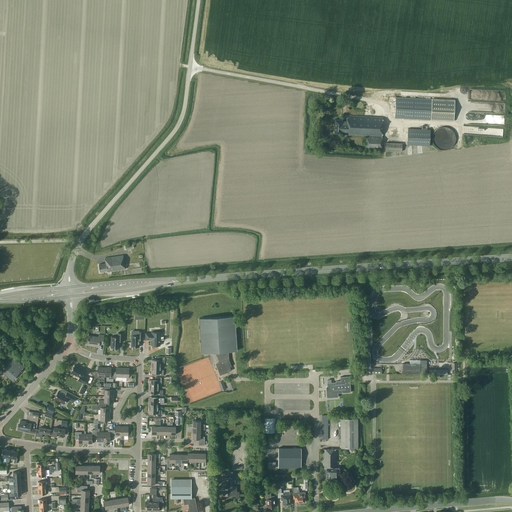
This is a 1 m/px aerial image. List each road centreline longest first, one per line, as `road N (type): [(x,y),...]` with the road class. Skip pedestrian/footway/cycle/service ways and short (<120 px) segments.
road 1 (unclassified): [(70,287),(80,240),(179,122),(198,0)]
road 2 (primary): [(190,279),(511,257)]
road 3 (tertiary): [(360,511),(511,500)]
road 4 (primary): [(190,279),(70,287)]
road 5 (primary): [(71,296),(190,279)]
